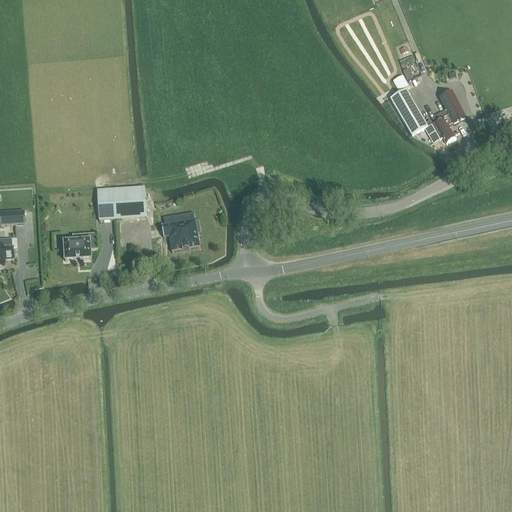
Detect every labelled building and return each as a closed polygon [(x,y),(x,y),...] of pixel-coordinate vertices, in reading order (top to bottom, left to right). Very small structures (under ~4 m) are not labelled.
[(394,39),(408,34),(399,10),(390,14),(393,22),(389,24),(394,39)] [(412,73),(410,79),(416,81),(418,75),(412,73)] [(403,77),(393,82),(399,92),(409,86),(403,77)] [(428,128),(406,91),(390,100),(412,138),(428,128)] [(447,112),(432,120),(435,125),(432,127),(441,142),(443,140),(447,146),(456,141),(449,128),(467,119),(453,92),(440,99),(447,112)] [(145,189),(98,192),(99,222),(147,219),(145,189)] [(164,222),(165,205),(152,205),(152,222),(164,222)] [(24,213),(0,214),(1,228),(25,226),(24,213)] [(163,226),(162,227),(164,239),(165,239),(165,238),(170,238),(172,253),(172,254),(173,254),(183,252),(183,253),(184,252),(189,251),(189,252),(190,251),(200,249),(200,248),(198,235),(201,234),(199,222),(196,223),(195,221),(165,227),(163,227),(163,226)] [(66,261),(65,261),(65,262),(67,262),(91,261),(92,261),(92,260),(91,251),(97,251),(98,251),(98,250),(97,236),(97,235),(96,235),(86,236),(85,236),(85,237),(85,242),(73,243),(65,243),(64,243),(64,244),(66,261)] [(0,269),(5,269),(5,267),(4,265),(6,264),(6,261),(15,261),(14,248),(12,249),(5,249),(5,247),(0,247),(0,269)]
